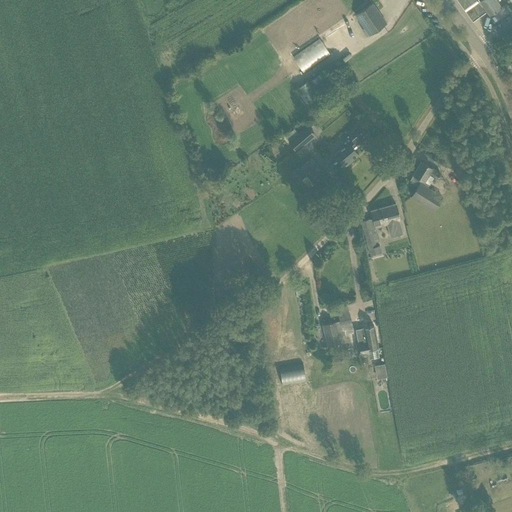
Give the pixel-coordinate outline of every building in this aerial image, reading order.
[(478,0),(456,0),(473,22),(487,12),(478,0)] [(511,0),(478,0),(487,12),(489,15),(506,3),(511,10),(511,9),(511,0)] [(355,15),(363,27),(369,36),(386,24),(372,3),(355,15)] [(302,70),(331,55),(322,39),(293,54),(302,70)] [(307,127),(288,144),(296,152),(315,135),(307,127)] [(333,155),(341,164),(344,167),(359,155),(354,149),(357,146),(359,148),(368,140),(357,127),(347,135),(352,140),(349,143),(348,142),(333,155)] [(296,172),(295,172),(301,180),(302,179),(306,175),(309,178),(313,184),(325,175),(312,159),(307,162),(296,172)] [(411,197),(434,211),(442,196),(428,187),(433,178),(436,180),(440,173),(421,162),(413,175),(423,181),(420,184),(419,183),(411,197)] [(368,219),(361,221),(367,244),(374,242),(373,237),(378,235),(376,227),(387,224),(390,236),(401,233),(398,221),(400,221),(395,204),(370,211),(373,221),(369,222),(368,219)] [(376,247),(369,249),(370,255),(381,252),(379,246),(376,247)] [(323,325),(328,346),(340,343),(339,335),(353,332),(349,312),(338,314),(341,327),(337,328),(336,322),(323,325)] [(358,344),(356,344),(358,355),(368,353),(370,359),(379,357),(378,354),(377,348),(378,348),(374,325),(363,327),(363,328),(356,330),(358,344)]
